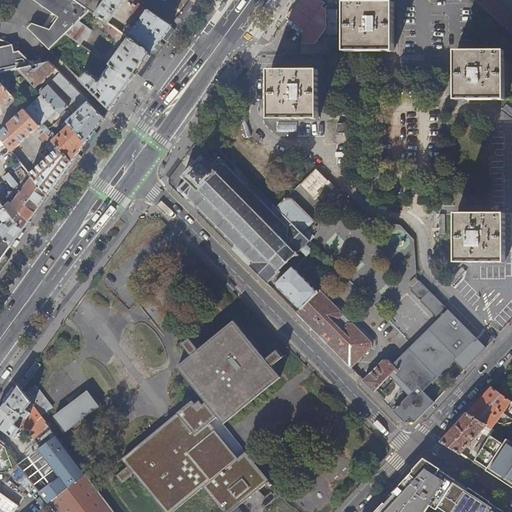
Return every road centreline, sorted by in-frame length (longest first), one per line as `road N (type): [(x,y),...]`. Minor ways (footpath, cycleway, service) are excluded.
road 1 (residential): [(406,449),(136,175)]
road 2 (primary): [(199,52),(0,324)]
road 3 (primary): [(0,358),(136,175)]
road 4 (primary): [(136,175),(252,0)]
road 5 (residential): [(416,440),(511,338)]
road 6 (residential): [(199,52),(136,175)]
